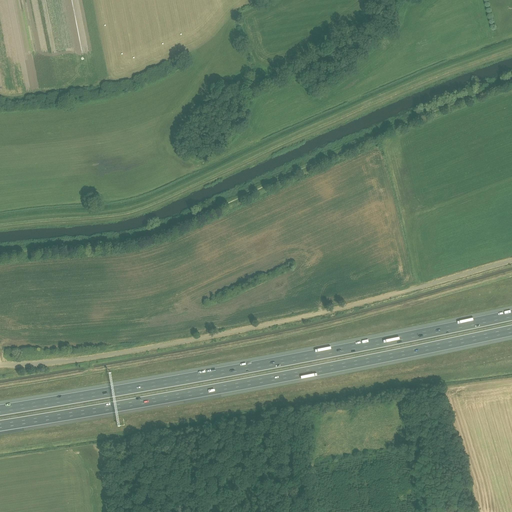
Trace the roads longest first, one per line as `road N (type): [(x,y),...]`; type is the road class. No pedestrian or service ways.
road 1 (unclassified): [(0,360),(118,353),(254,327),(511,260)]
road 2 (motorway): [(0,425),(511,330)]
road 3 (motorway): [(511,314),(0,409)]
